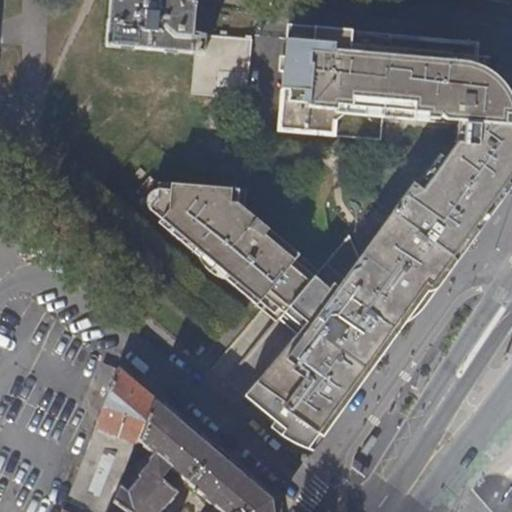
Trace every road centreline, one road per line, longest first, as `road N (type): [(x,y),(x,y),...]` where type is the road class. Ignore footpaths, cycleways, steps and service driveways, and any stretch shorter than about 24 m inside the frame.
road 1 (residential): [(329,511),(56,285)]
road 2 (primary): [(511,289),(365,511)]
road 3 (primary): [(425,511),(511,401)]
